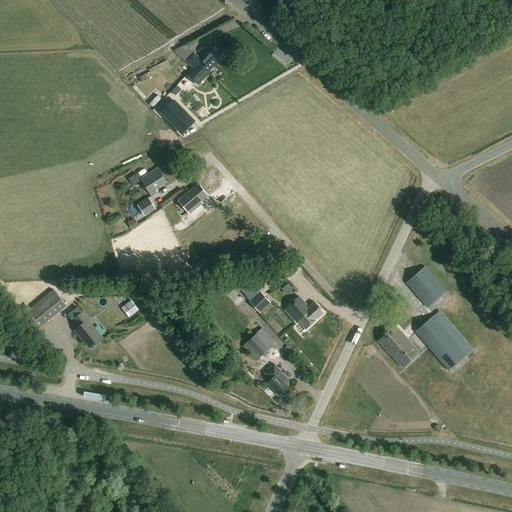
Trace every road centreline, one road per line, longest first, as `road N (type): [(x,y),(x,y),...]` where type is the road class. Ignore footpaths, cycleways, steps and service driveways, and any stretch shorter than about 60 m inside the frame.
road 1 (unclassified): [(302,446),(421,196),(442,180)]
road 2 (secondary): [(302,446),(22,396)]
road 3 (unclassified): [(442,180),(234,0)]
road 4 (secondary): [(511,490),(302,446)]
